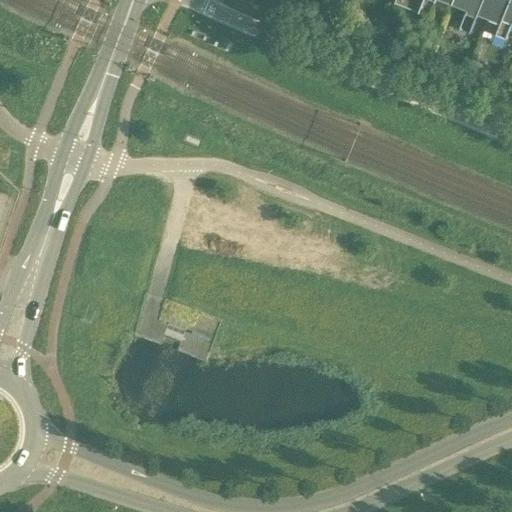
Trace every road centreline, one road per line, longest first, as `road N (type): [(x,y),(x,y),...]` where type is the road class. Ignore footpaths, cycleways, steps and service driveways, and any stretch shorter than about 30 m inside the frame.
road 1 (residential): [(511,137),(187,0)]
road 2 (tertiary): [(0,363),(70,154)]
road 3 (tertiary): [(324,511),(511,430)]
road 4 (tertiary): [(28,457),(202,511)]
road 5 (tertiary): [(70,154),(133,0)]
